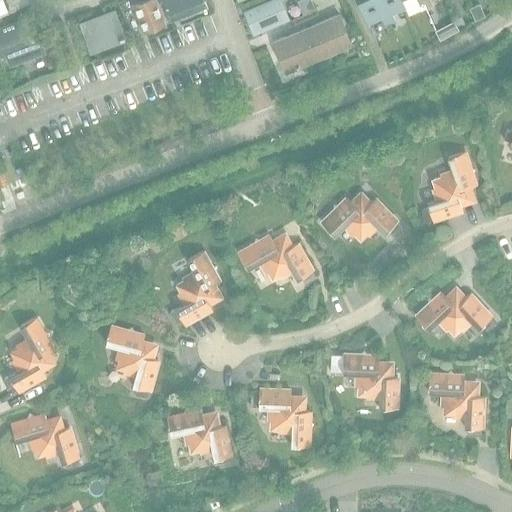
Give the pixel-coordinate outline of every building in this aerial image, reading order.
[(165,6),(162,0),(143,0),(135,3),(145,30),(164,22),(159,8),(165,6)] [(163,0),(165,6),(166,6),(173,3),(177,12),(198,3),(200,7),(206,5),(204,0),(163,0)] [(280,0),(246,14),(254,33),(288,19),(280,0)] [(391,24),(379,0),(356,0),(368,25),(382,18),(385,26),(391,24)] [(379,0),(391,24),(395,22),(392,14),(406,8),(402,0),(379,0)] [(124,36),(115,11),(81,24),(85,36),(95,32),(101,47),(119,40),(120,40),(125,38),(125,36),(124,36)] [(339,14),(273,42),(286,72),(352,45),(339,14)] [(10,25),(0,28),(0,53),(1,55),(14,50),(17,57),(34,50),(42,47),(38,36),(30,40),(24,24),(22,20),(10,25)] [(469,167),(464,152),(447,157),(453,173),(434,180),(440,199),(427,203),(429,208),(421,210),(425,222),(433,219),(433,220),(463,210),(460,201),(470,198),(467,188),(475,185),(472,175),(475,170),(469,167)] [(397,221),(375,198),(368,205),(361,197),(353,204),(347,198),(340,205),(334,205),(334,211),(322,223),(334,235),(346,223),(360,238),(375,224),(384,233),(388,230),(393,235),(402,227),(396,221),(397,221)] [(312,271),(312,270),(297,243),(289,247),(284,238),(274,243),(270,235),(261,240),(255,239),(254,245),(239,253),(248,268),(263,260),(273,277),(290,267),(297,279),(301,277),(305,284),(316,278),(312,271)] [(202,251),(187,259),(195,274),(178,284),(188,302),(176,308),(176,309),(169,313),(175,323),(182,319),(184,324),(212,308),(208,301),(217,295),(212,286),(220,282),(215,273),(216,267),(210,265),(202,251)] [(428,305),(416,316),(428,329),(441,318),(454,332),(469,319),(478,329),(482,325),(487,331),(496,323),(491,317),(470,293),(463,300),(456,292),(448,299),(442,292),(435,299),(428,299),(428,305)] [(44,332),(35,318),(20,326),(29,341),(11,351),(21,369),(9,375),(10,376),(3,380),(9,390),(16,386),(18,390),(45,375),(41,367),(50,362),(45,353),(53,348),(48,340),(50,334),(44,332)] [(126,330),(110,326),(106,343),(122,347),(117,367),(136,372),(132,385),(137,387),(135,394),(147,398),(149,390),(158,360),(149,357),(152,347),(142,344),(144,336),(135,333),(132,327),(126,330)] [(331,355),(331,371),(343,371),(343,372),(360,373),(359,393),(379,394),(379,407),(396,408),(397,376),(388,376),(389,365),(378,365),(378,356),(368,356),(364,351),(359,355),(343,355),(335,355),(331,355)] [(429,374),(428,392),(446,392),(445,412),(465,413),(464,427),(469,427),(469,436),(481,436),(481,428),(482,428),(483,396),(474,396),(475,385),(464,385),(464,376),(454,375),(450,370),(446,375),(429,374)] [(291,428),(291,445),(308,446),(309,436),(313,431),(309,427),(310,410),(301,410),(301,400),(290,399),(291,390),(259,389),(259,394),(251,394),(250,406),(259,406),(259,407),(272,407),(271,427),(291,428)] [(183,413),(167,417),(171,434),(187,430),(192,450),(211,446),(214,459),(219,458),(221,466),(232,463),(231,455),(225,424),(216,426),(214,416),(203,418),(201,409),(192,411),(186,408),(183,413)] [(27,419),(11,424),(16,441),(32,436),(38,455),(57,449),(61,462),(66,461),(68,468),(80,465),(78,457),(69,427),(61,429),(58,419),(47,422),(45,414),(35,416),(30,413),(27,419)]
